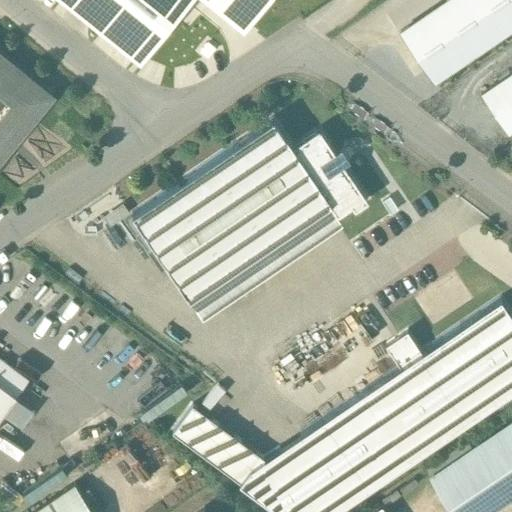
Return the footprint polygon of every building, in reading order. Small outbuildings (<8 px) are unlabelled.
[(76,0),(141,51),(180,0),(216,0),(245,23),(263,0),(76,0)] [(511,0),(448,0),(402,31),(433,81),(511,27),(511,0)] [(0,152),(48,94),(0,54),(0,152)] [(511,71),(481,92),(508,132),(511,129),(511,71)] [(273,117),(132,212),(190,297),(330,202),(292,145),(273,117)] [(335,150),(319,126),(292,145),(330,202),(337,213),(352,203),(355,208),(368,199),(343,162),(350,158),(342,145),(335,150)] [(330,202),(190,297),(203,317),(343,222),(337,213),(330,202)] [(511,383),(511,309),(499,291),(419,345),(406,326),(384,341),(397,360),(357,388),(405,457),(511,383)] [(265,367),(292,405),(319,386),(291,348),(265,367)] [(28,379),(5,361),(0,366),(0,382),(17,395),(28,379)] [(0,382),(0,416),(17,395),(0,382)] [(138,406),(142,414),(184,391),(180,383),(138,406)] [(287,511),(305,488),(192,404),(172,431),(281,511),(287,511)] [(511,420),(496,432),(503,443),(511,436),(511,420)] [(496,432),(433,474),(457,511),(485,511),(511,494),(511,436),(503,443),(496,432)] [(94,511),(75,482),(30,511),(94,511)] [(214,511),(206,498),(184,511),(214,511)]
